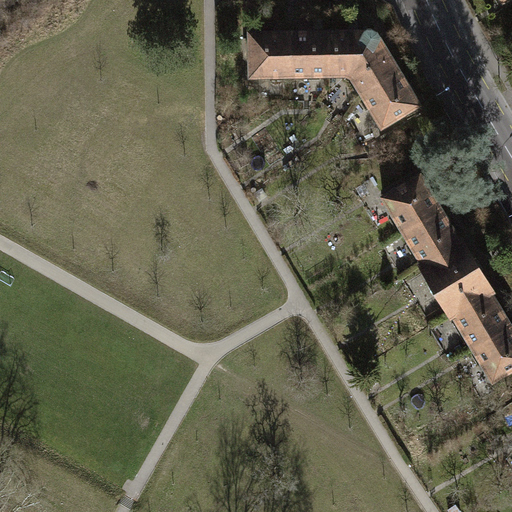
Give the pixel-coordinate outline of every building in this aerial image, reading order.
[(329,74),(347,74),(352,77),(361,92),(399,70),(380,40),(381,36),(378,31),(372,28),(367,28),(364,31),(329,31),(329,74)] [(329,31),(290,32),(291,75),(329,74),(329,31)] [(251,75),(291,75),(290,32),(250,32),(251,75)] [(419,104),(399,70),(361,92),(382,126),(419,104)] [(383,196),(404,231),(441,208),(420,174),(383,196)] [(461,241),(441,208),(404,231),(424,263),(461,241)] [(452,314),(453,313),(490,291),(492,290),(481,272),(484,270),(476,257),(473,259),(462,240),(461,241),(424,263),(422,265),(452,314)] [(453,313),(473,346),(510,324),(490,291),(453,313)] [(511,368),(511,326),(510,324),(473,346),(494,380),(511,368)]
